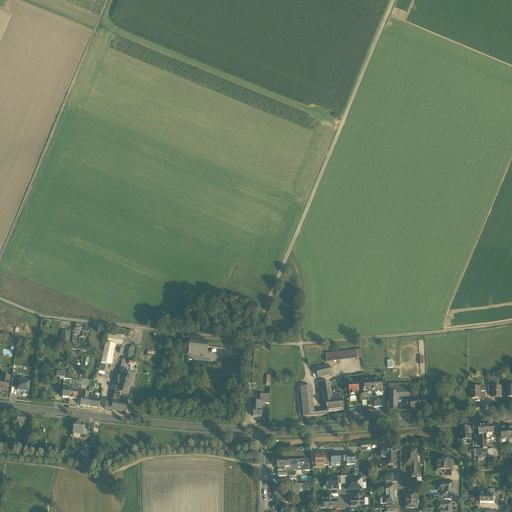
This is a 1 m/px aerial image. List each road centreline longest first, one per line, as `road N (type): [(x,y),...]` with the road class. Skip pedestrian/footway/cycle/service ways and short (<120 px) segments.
road 1 (track): [(250,342),(392,0)]
road 2 (track): [(0,260),(107,0)]
road 3 (track): [(250,342),(297,345),(511,322)]
road 4 (unclassified): [(0,300),(42,318),(250,342)]
road 5 (secondary): [(262,430),(511,415)]
road 6 (secondary): [(0,404),(247,430)]
